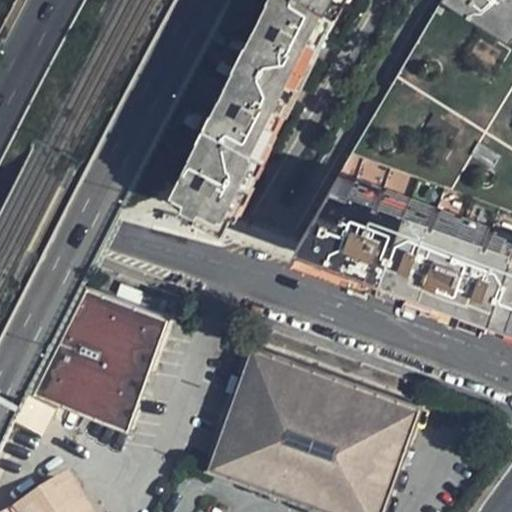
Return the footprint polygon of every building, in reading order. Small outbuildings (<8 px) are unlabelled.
[(242,185),(336,9),(319,0),(271,0),(171,189),(168,193),(198,208),(201,202),(229,216),(233,209),(244,187),(242,185)] [(511,0),(473,0),(511,23),(511,0)] [(511,205),(375,118),(307,234),(302,241),(351,258),(397,275),(467,299),(498,311),(503,299),(511,302),(511,205)] [(86,286),(33,390),(129,426),(168,315),(86,286)] [(338,511),(382,511),(421,403),(252,343),(208,466),(338,511)] [(0,511),(88,511),(87,510),(66,477),(48,489),(41,478),(22,491),(27,500),(17,507),(7,493),(0,498),(0,511)]
